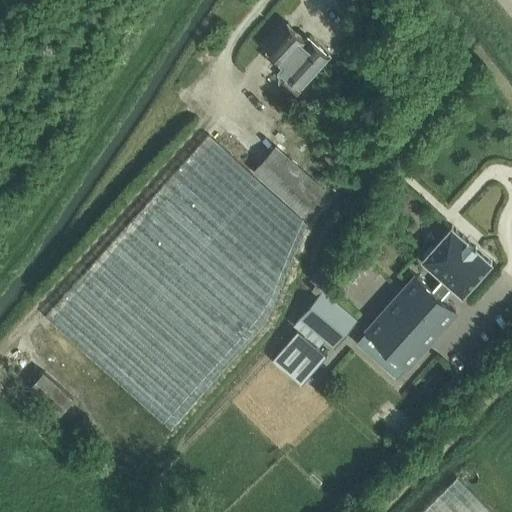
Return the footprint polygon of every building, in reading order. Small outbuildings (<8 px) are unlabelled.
[(297,91),(330,55),(309,36),(306,39),(288,23),(267,47),(284,62),(280,67),(289,75),(285,79),(297,91)] [(209,135),(46,317),(172,429),(266,323),(307,223),(209,135)] [(302,214),(324,190),(276,146),(254,171),(302,214)] [(416,274),(357,342),(396,377),(407,364),(408,365),(457,310),(443,297),(452,287),(460,294),(461,292),(463,294),(492,261),(452,225),(423,259),(435,269),(433,271),(442,278),(433,289),(416,274)] [(322,290),(294,324),(320,347),(325,340),(335,348),(357,320),(322,290)] [(302,385),(328,355),(298,330),(272,360),(302,385)] [(60,413),(74,398),(44,371),(30,386),(60,413)] [(493,511),(457,476),(420,511),(493,511)]
